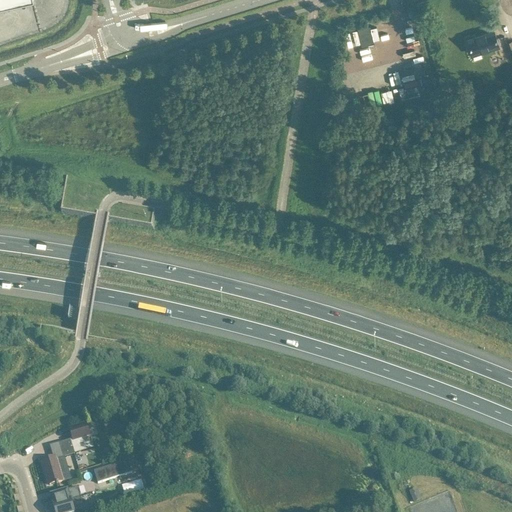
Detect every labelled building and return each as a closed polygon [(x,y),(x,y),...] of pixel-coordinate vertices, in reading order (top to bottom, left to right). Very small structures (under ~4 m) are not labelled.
[(339,31),(344,48),(356,45),(355,42),(361,40),(358,28),(352,30),(351,27),(339,31)] [(467,39),(472,54),(473,54),(472,51),(479,49),(480,51),(499,45),(494,31),(484,34),(476,37),(476,36),(467,39)] [(381,61),(389,59),(387,51),(379,53),(381,61)] [(502,55),(496,60),(500,65),(506,60),(502,55)] [(86,424),(69,429),(73,441),(72,441),(75,454),(93,448),(90,437),(86,424)] [(54,457),(40,461),(44,474),(46,474),(50,485),(56,483),(57,485),(58,484),(58,483),(65,481),(58,459),(66,457),(76,454),(75,454),(72,441),(71,440),(51,446),(54,457)] [(98,484),(132,473),(128,461),(94,472),(98,484)] [(78,487),(50,495),(53,505),(55,511),(73,511),(72,506),(82,503),(81,497),(78,487)] [(415,489),(409,492),(414,503),(420,501),(415,489)]
